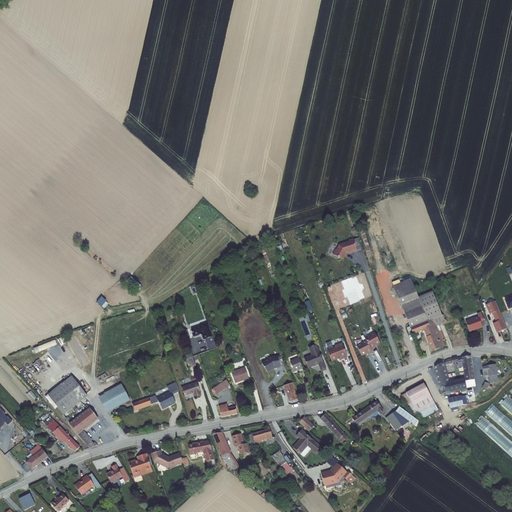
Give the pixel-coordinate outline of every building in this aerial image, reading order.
[(364,230),(361,232),(367,250),(370,249),(364,230)] [(357,251),(361,249),(358,238),(353,240),(357,251)] [(339,258),(343,260),(347,253),(348,253),(348,254),(357,251),(353,240),(353,239),(349,240),(349,241),(339,244),(336,250),(335,249),(333,254),(338,257),(337,258),(339,259),(339,258)] [(142,287),(131,277),(126,282),(138,292),(142,287)] [(410,328),(411,328),(431,320),(437,326),(439,325),(446,323),(443,315),(442,316),(433,292),(418,297),(411,279),(393,286),(401,305),(402,305),(410,328)] [(107,301),(102,297),(97,303),(102,307),(102,306),(106,302),(107,301)] [(495,318),(501,315),(495,301),(486,305),(490,315),(493,313),(495,318)] [(307,321),(311,323),(304,304),(302,308),(303,311),(307,313),(305,316),(307,321)] [(481,312),(477,314),(478,317),(466,321),(470,332),(482,327),(480,322),(484,320),(481,312)] [(377,316),(379,323),(381,322),(378,313),(371,315),(372,318),(377,316)] [(507,329),(501,315),(495,318),(497,322),(493,324),(497,333),(507,329)] [(413,335),(424,331),(427,337),(426,338),(432,352),(445,346),(443,341),(446,340),(439,325),(437,326),(431,320),(411,328),(413,335)] [(200,326),(191,329),(194,337),(201,335),(202,336),(204,340),(205,339),(210,351),(217,349),(207,322),(200,325),(200,326)] [(375,332),(365,338),(366,340),(371,350),(375,348),(375,347),(377,346),(377,345),(380,343),(375,332)] [(55,340),(34,349),(36,354),(57,345),(55,340)] [(371,350),(366,340),(356,346),(362,357),(365,355),(366,355),(368,354),(369,355),(373,353),(371,350)] [(341,360),(348,357),(342,343),(335,346),(335,347),(327,350),(332,362),(340,359),(341,360)] [(321,373),(326,370),(317,345),(308,348),(311,355),(304,358),(308,369),(318,365),(321,373)] [(58,357),(64,353),(58,347),(53,351),(58,357)] [(276,369),(281,368),(279,356),(271,357),(261,363),(268,373),(274,369),(275,369),(276,369)] [(449,360),(434,367),(439,386),(444,385),(446,394),(446,395),(467,390),(467,388),(465,379),(450,382),(446,365),(458,363),(458,364),(462,363),(463,367),(465,379),(466,382),(475,380),(471,356),(449,360)] [(186,359),(189,368),(196,366),(193,357),(192,357),(186,359)] [(298,358),(290,361),(295,373),(303,370),(298,358)] [(490,383),(498,381),(497,375),(498,375),(496,365),(482,367),(483,373),(484,372),(487,372),(488,377),(489,377),(490,382),(490,383)] [(245,368),(232,372),(236,384),(249,379),(245,368)] [(105,374),(97,378),(99,382),(107,377),(105,374)] [(72,376),(47,395),(64,415),(87,397),(72,376)] [(465,379),(467,388),(476,386),(475,380),(466,382),(465,379)] [(226,380),(212,390),(216,396),(230,385),(226,380)] [(159,402),(163,410),(176,404),(172,396),(180,392),(176,382),(167,386),(170,392),(157,399),(159,402)] [(197,382),(182,388),(185,398),(194,395),(194,398),(202,395),(197,382)] [(292,383),(283,386),(285,391),(286,393),(289,402),(298,399),(294,389),(292,383)] [(424,384),(406,393),(418,414),(421,420),(439,410),(424,384)] [(104,395),(98,398),(107,413),(130,401),(121,385),(104,394),(104,395)] [(36,397),(31,391),(27,395),(32,400),(36,397)] [(418,414),(406,393),(401,396),(413,416),(418,414)] [(149,398),(151,405),(159,402),(157,399),(155,396),(149,398)] [(461,396),(448,399),(450,409),(451,409),(458,407),(463,406),(463,405),(461,396)] [(511,399),(508,397),(500,405),(511,415),(511,399)] [(132,404),(135,412),(151,406),(151,405),(149,398),(132,404)] [(357,426),(377,411),(380,414),(384,411),(377,401),(352,418),(357,426)] [(227,404),(219,406),(221,418),(237,414),(236,407),(228,408),(227,404)] [(511,421),(494,405),(487,413),(511,436),(511,421)] [(5,415),(6,414),(0,407),(0,428),(4,426),(3,425),(5,423),(7,426),(12,421),(8,417),(7,417),(5,415)] [(69,424),(78,436),(84,431),(98,420),(90,408),(69,424)] [(399,408),(396,412),(409,422),(415,426),(418,422),(399,408)] [(395,412),(386,418),(396,432),(409,422),(396,412),(395,412)] [(326,413),(320,418),(339,439),(345,434),(343,432),(344,432),(336,423),(334,422),(332,419),(331,419),(330,417),(326,413)] [(305,416),(299,422),(309,431),(315,425),(305,416)] [(511,441),(484,417),(476,425),(511,457),(511,441)] [(48,428),(54,421),(52,419),(45,425),(48,428)] [(53,433),(60,427),(54,421),(48,428),(53,434),(53,433)] [(62,443),(64,441),(75,453),(80,448),(60,427),(53,433),(56,436),(56,437),(62,443)] [(255,443),(264,441),(264,440),(272,437),(270,428),(252,433),(255,443)] [(312,438),(302,429),(296,436),(299,439),(292,447),(300,454),(308,446),(316,453),(322,445),(312,438)] [(84,431),(78,436),(90,449),(96,447),(93,444),(91,441),(92,440),(84,431)] [(222,432),(212,433),(222,456),(230,452),(231,452),(222,432)] [(234,447),(237,446),(240,454),(245,453),(249,452),(247,443),(244,443),(241,433),(231,436),(234,447)] [(345,434),(339,439),(338,440),(341,443),(348,437),(345,434)] [(203,441),(203,440),(192,443),(193,443),(188,444),(190,455),(197,453),(197,452),(203,451),(206,462),(215,459),(209,440),(203,441)] [(33,457),(43,450),(39,445),(37,446),(31,451),(30,452),(29,452),(31,454),(33,457)] [(39,465),(49,457),(43,450),(33,457),(39,465)] [(161,450),(151,453),(155,464),(158,463),(167,468),(183,463),(182,459),(180,452),(169,456),(162,453),(161,450)] [(283,457),(283,456),(279,450),(272,455),(280,466),(286,461),(283,457)] [(230,452),(222,456),(232,471),(240,466),(230,452)] [(137,458),(128,461),(133,475),(140,473),(141,475),(153,472),(148,456),(147,453),(137,456),(137,458)] [(332,455),(326,462),(332,467),(330,470),(321,472),(324,486),(338,482),(343,476),(347,472),(337,463),(338,461),(332,455)] [(39,465),(33,457),(29,461),(26,463),(31,471),(39,465)] [(286,461),(280,466),(284,472),(291,468),(286,461)] [(119,469),(116,464),(111,467),(112,468),(110,469),(111,470),(106,473),(111,483),(122,477),(125,482),(130,480),(123,467),(119,469)] [(347,472),(343,476),(347,480),(352,474),(348,471),(347,472)] [(81,483),(76,487),(82,496),(94,487),(98,491),(102,488),(93,474),(89,477),(88,476),(82,481),(84,483),(82,484),(81,483)] [(182,481),(181,480),(178,483),(182,488),(186,484),(182,481)] [(30,495),(19,500),(23,510),(34,504),(30,495)] [(63,495),(52,504),(58,511),(69,502),(63,495)]
